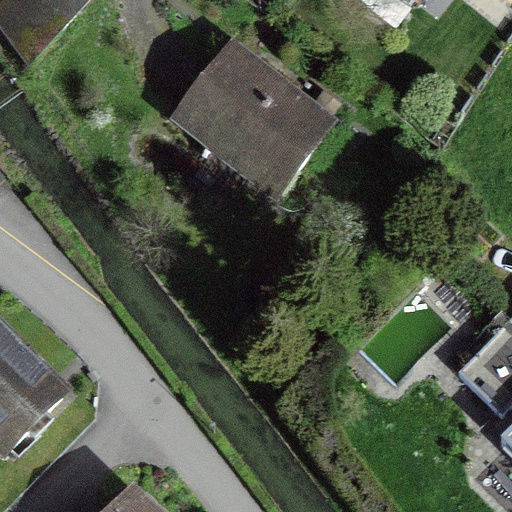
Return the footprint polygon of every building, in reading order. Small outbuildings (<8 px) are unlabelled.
[(0,0),(0,28),(28,66),(87,0),(0,0)] [(394,0),(409,12),(418,0),(394,0)] [(332,126),(230,51),(185,112),(287,187),(332,126)] [(511,336),(461,384),(499,424),(511,412),(511,336)] [(0,451),(5,457),(62,399),(50,388),(0,338),(0,451)] [(511,439),(503,449),(511,457),(511,439)] [(143,511),(134,503),(125,511),(143,511)]
